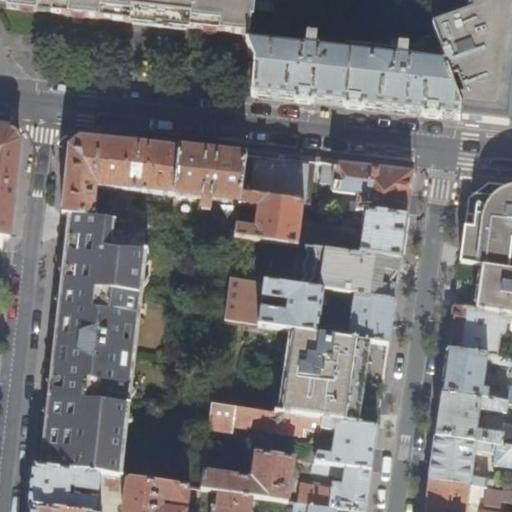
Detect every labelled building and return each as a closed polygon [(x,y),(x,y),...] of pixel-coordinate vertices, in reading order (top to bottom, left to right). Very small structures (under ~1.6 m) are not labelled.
[(0,0),(10,1),(9,9),(39,12),(40,4),(51,6),(55,10),(54,14),(82,16),(84,0),(0,0)] [(84,0),(82,16),(136,22),(137,0),(169,0),(169,8),(194,11),(192,28),(245,33),(243,28),(256,23),(253,23),(254,13),(277,16),(278,3),(256,0),(255,0),(84,0)] [(137,0),(136,22),(192,28),(194,11),(169,8),(169,0),(137,0)] [(511,0),(466,0),(472,15),(432,29),(436,38),(462,108),(461,121),(479,123),(510,126),(511,105),(511,0)] [(317,104),(322,53),(317,52),(318,39),(275,34),(275,28),(276,25),(275,25),(256,23),(243,28),(245,33),(252,34),(252,39),(248,41),(258,64),(254,97),(303,103),(317,104)] [(349,76),(346,108),(364,110),(461,121),(462,108),(436,38),(410,44),(410,49),(353,42),(352,56),(344,55),(341,75),(349,76)] [(322,53),(317,104),(346,108),(349,76),(341,75),(344,55),(322,53)] [(0,129),(0,197),(15,199),(21,141),(11,130),(0,129)] [(71,147),(63,216),(73,217),(95,220),(99,189),(177,198),(181,150),(161,147),(82,138),(71,147)] [(213,153),(181,150),(177,198),(204,201),(204,205),(202,205),(202,212),(210,213),(212,206),(210,205),(210,202),(241,205),(242,197),(248,157),(213,153)] [(316,163),(248,157),(242,197),(304,205),(310,206),(312,190),(316,163)] [(360,213),(407,219),(413,176),(336,168),(323,164),(321,184),(335,185),(334,194),(359,197),(359,204),(350,203),(349,211),(360,213)] [(325,192),(312,190),(310,206),(323,208),(325,192)] [(511,191),(498,196),(478,193),(470,199),(468,216),(475,217),(474,224),(511,229),(511,191)] [(304,205),(242,197),(241,205),(248,206),(260,208),(259,214),(258,214),(256,226),(258,227),(257,231),(238,229),(237,239),(298,248),(304,205)] [(404,238),(407,219),(360,213),(358,227),(365,228),(362,250),(354,249),(353,256),(401,262),(404,238)] [(95,220),(73,217),(66,278),(63,280),(65,288),(61,294),(64,296),(54,388),(50,391),(52,399),(49,405),(52,408),(44,470),(101,478),(109,479),(120,480),(128,416),(131,414),(129,408),(132,400),(130,398),(141,304),(145,302),(143,296),(147,289),(144,287),(152,228),(95,220)] [(198,223),(175,220),(173,231),(196,234),(198,223)] [(473,230),(466,229),(461,267),(483,270),(509,273),(511,255),(511,229),(474,224),(473,230)] [(237,239),(238,229),(238,227),(218,225),(217,237),(237,239)] [(318,251),(346,255),(349,238),(320,234),(318,251)] [(399,275),(401,262),(353,256),(346,255),(318,251),(306,249),(306,250),(314,252),(317,267),(316,278),(309,291),(300,290),(300,291),(325,295),(395,304),(396,300),(386,298),(387,292),(389,292),(390,291),(392,291),(394,290),(396,287),(396,285),(396,282),(398,283),(399,275)] [(511,273),(509,273),(483,270),(478,312),(511,316),(511,273)] [(265,286),(230,281),(225,323),(260,328),(262,312),(289,315),(291,304),(263,300),(265,286)] [(300,291),(265,286),(263,300),(291,304),(289,315),(262,312),(260,328),(295,333),(318,336),(325,295),(300,291)] [(395,304),(325,295),(330,302),(354,305),(351,332),(334,329),(334,332),(330,331),(329,338),(390,346),(393,323),(395,304)] [(511,316),(478,312),(455,309),(452,331),(449,352),(505,360),(506,354),(499,353),(501,334),(505,335),(507,323),(511,323),(511,316)] [(382,402),(390,346),(329,338),(318,336),(295,333),(284,417),(378,431),(382,402)] [(511,361),(505,360),(449,352),(446,371),(443,395),(500,403),(502,393),(489,391),(485,387),(489,365),(511,367),(511,372),(511,377),(511,361)] [(507,404),(510,388),(503,387),(502,393),(500,403),(507,404)] [(500,403),(443,395),(440,414),(437,438),(511,448),(511,428),(504,427),(502,437),(478,433),(482,411),(508,414),(509,404),(507,404),(500,403)] [(375,452),(378,431),(284,417),(214,408),(210,433),(233,436),(234,429),(306,439),(307,432),(323,435),(323,431),(337,434),(334,458),(319,455),(319,457),(313,456),(312,464),(315,464),(372,472),(375,452)] [(511,448),(437,438),(435,455),(431,481),(471,487),(495,490),(497,482),(472,479),(476,451),(497,454),(495,467),(511,469),(511,448)] [(289,504),(295,461),(257,456),(253,481),(205,474),(203,491),(204,492),(220,494),(255,499),(289,504)] [(366,511),(370,489),(372,472),(315,464),(314,472),(336,476),(336,478),(346,480),(345,487),(335,486),(334,491),(302,486),(299,505),(347,511),(366,511)] [(44,470),(34,468),(32,489),(30,510),(44,511),(96,511),(97,502),(77,499),(76,500),(70,499),(71,489),(68,487),(78,488),(78,490),(99,493),(101,478),(44,470)] [(122,480),(120,480),(109,479),(108,486),(113,487),(112,491),(121,491),(122,480)] [(204,492),(203,491),(130,481),(125,511),(158,511),(157,511),(160,510),(161,505),(159,502),(162,498),(168,499),(168,501),(170,503),(189,506),(191,497),(203,499),(204,492)] [(467,511),(471,487),(431,481),(428,501),(426,511),(467,511)] [(253,511),(255,499),(220,494),(218,506),(215,506),(213,511),(253,511)]
